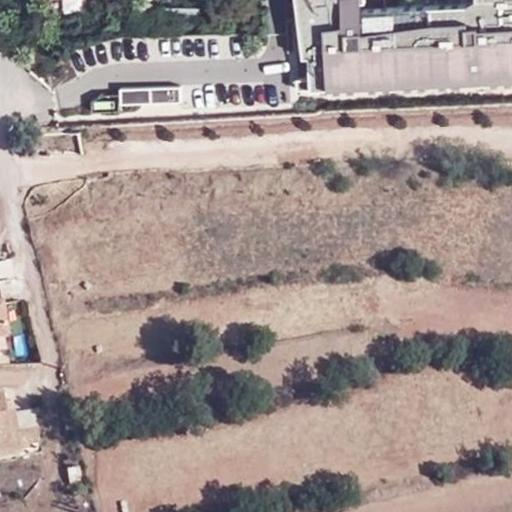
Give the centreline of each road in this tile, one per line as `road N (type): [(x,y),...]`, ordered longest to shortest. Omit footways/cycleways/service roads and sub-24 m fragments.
road 1 (unknown): [(1,167),(422,142),(511,149)]
road 2 (unknown): [(1,167),(52,386)]
